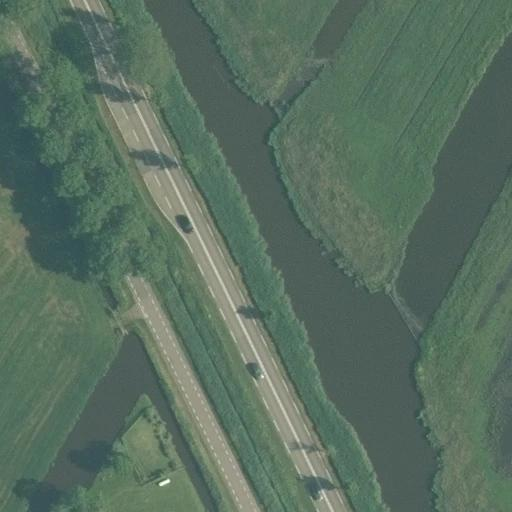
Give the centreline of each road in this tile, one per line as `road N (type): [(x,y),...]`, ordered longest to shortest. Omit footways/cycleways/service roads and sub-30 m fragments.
road 1 (unclassified): [(258,511),(6,0)]
road 2 (primary): [(337,511),(88,0)]
